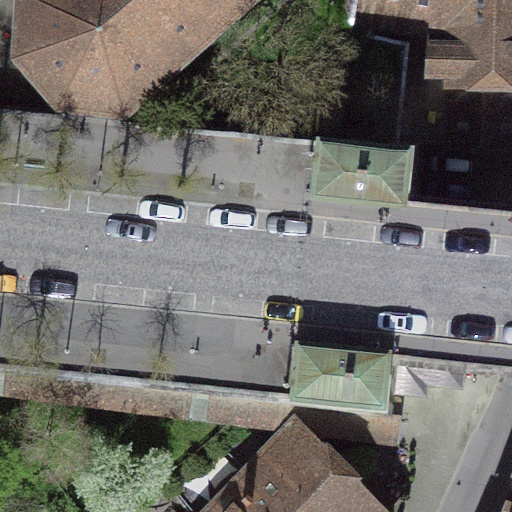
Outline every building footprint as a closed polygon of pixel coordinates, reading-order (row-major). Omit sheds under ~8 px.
[(25,0),(23,57),(62,102),(77,104),(92,105),(106,107),(121,108),(243,0),(25,0)] [(511,0),(356,0),(353,19),(372,23),(373,22),(432,34),(431,47),(408,46),(398,140),(423,143),(452,144),(452,145),(511,145),(511,0)] [(409,151),(319,142),(313,197),(358,202),(403,206),(409,151)] [(343,349),(297,344),(293,399),(383,408),(388,353),(343,349)] [(461,366),(397,359),(395,390),(423,393),(425,381),(451,384),(459,385),(461,366)] [(395,409),(383,408),(293,399),(0,366),(0,401),(245,427),(298,433),(392,444),(393,427),(395,409)] [(374,511),(339,475),(336,477),(298,438),(298,433),(245,427),(171,488),(190,511),(374,511)] [(190,511),(171,488),(141,511),(190,511)]
